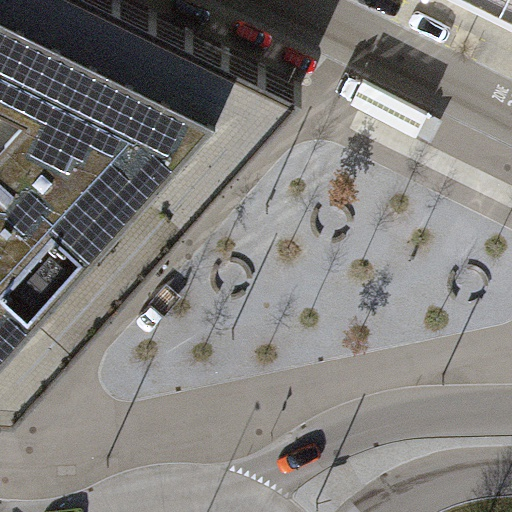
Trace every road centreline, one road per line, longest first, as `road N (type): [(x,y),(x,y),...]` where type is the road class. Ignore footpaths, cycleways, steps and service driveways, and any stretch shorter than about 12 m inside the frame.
road 1 (secondary): [(511,410),(369,430),(312,456),(249,500)]
road 2 (residential): [(280,0),(511,112)]
road 3 (secondary): [(249,500),(207,488),(163,488),(99,511)]
road 4 (residential): [(399,511),(480,476),(511,474)]
